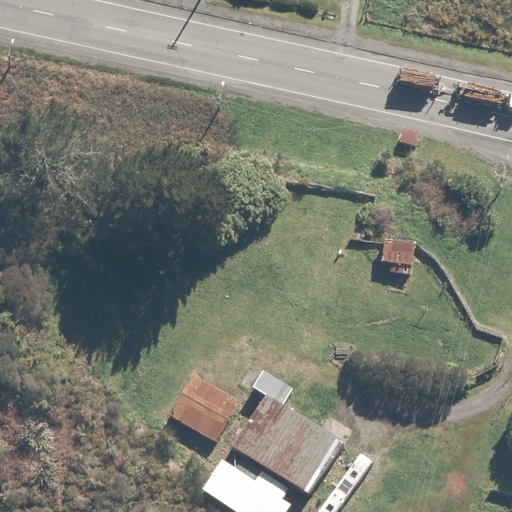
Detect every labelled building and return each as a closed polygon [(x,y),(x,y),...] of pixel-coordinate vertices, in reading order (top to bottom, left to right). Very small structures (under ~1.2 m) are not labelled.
[(347,328),(331,325),(351,229),(285,216),(266,304),(248,300),(239,343),(340,363),(347,328)] [(411,278),(413,248),(381,246),(381,264),(391,264),(391,278),(411,278)] [(218,445),(239,405),(189,379),(168,419),(218,445)] [(343,448),(283,409),(294,394),(271,379),(261,395),(266,398),(233,450),(309,499),(343,448)] [(231,511),(288,511),(292,507),(285,503),(290,496),(259,475),(254,482),(222,459),(200,491),(231,511)]
